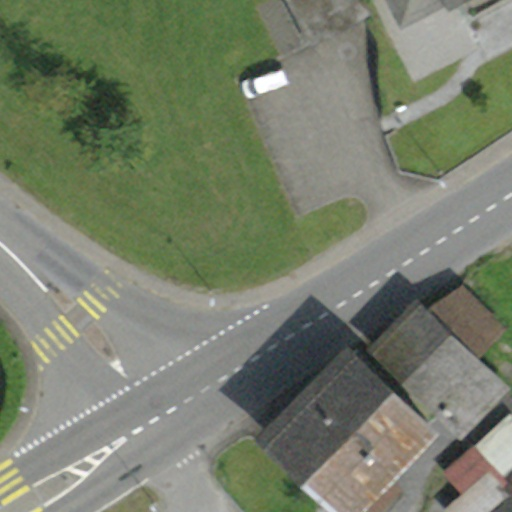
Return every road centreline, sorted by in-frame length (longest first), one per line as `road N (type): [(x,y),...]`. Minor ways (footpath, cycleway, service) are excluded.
road 1 (primary): [(511,188),(160,415)]
road 2 (tertiary): [(0,242),(84,318),(160,415)]
road 3 (primary): [(160,415),(10,511)]
